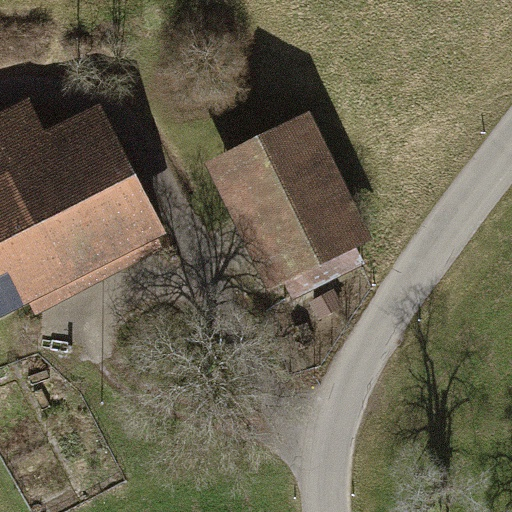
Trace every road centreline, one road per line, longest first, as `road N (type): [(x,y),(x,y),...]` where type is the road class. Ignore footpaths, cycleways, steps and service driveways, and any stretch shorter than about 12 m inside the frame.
road 1 (residential): [(0,105),(43,94),(122,116),(272,417),(327,456)]
road 2 (unclassified): [(327,456),(403,289),(511,154)]
